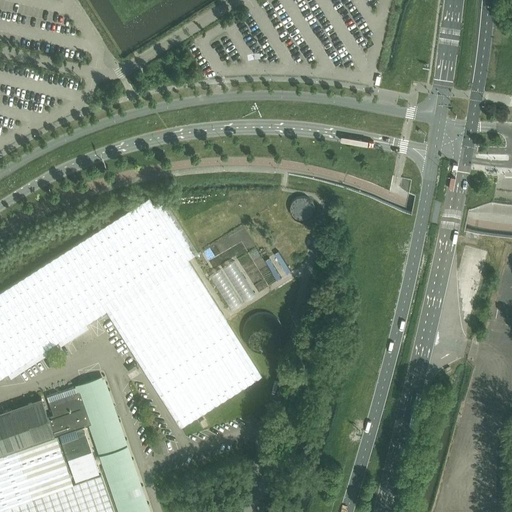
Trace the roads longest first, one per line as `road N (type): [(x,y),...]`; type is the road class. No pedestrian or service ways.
road 1 (secondary): [(439,121),(305,97),(214,98),(81,132),(0,175)]
road 2 (secondary): [(0,206),(93,156),(197,131),(314,131),(434,153)]
road 3 (primary): [(434,153),(407,293),(346,511)]
road 4 (primary): [(387,511),(466,157)]
road 5 (primary): [(471,127),(489,0)]
road 6 (primary): [(455,0),(439,121)]
